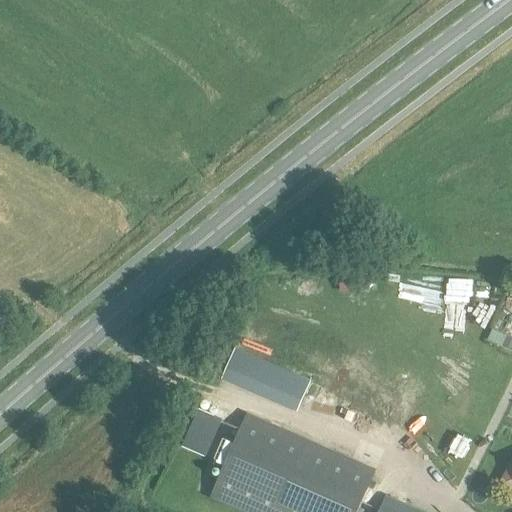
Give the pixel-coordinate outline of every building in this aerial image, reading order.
[(283,155),(264,167),(270,178),(290,166),(283,155)] [(239,385),(385,449),(418,372),(272,309),(260,337),(249,332),(240,352),(251,357),(239,385)] [(244,511),(357,511),(376,471),(248,415),(212,498),(244,511)] [(511,465),(511,466),(501,486),(511,492),(511,465)] [(380,511),(422,511),(387,497),(380,511)]
